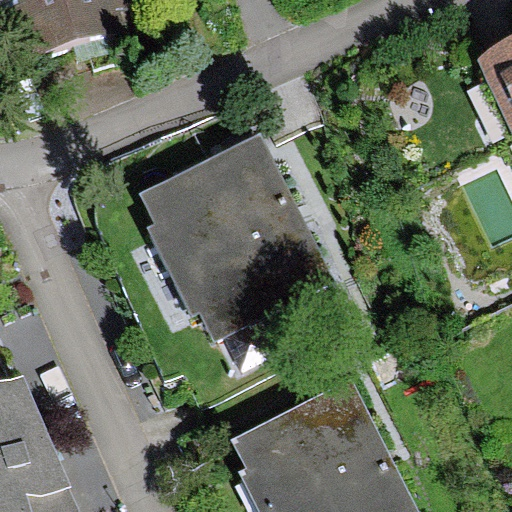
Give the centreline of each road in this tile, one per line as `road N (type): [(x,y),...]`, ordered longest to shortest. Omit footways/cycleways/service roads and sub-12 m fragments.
road 1 (residential): [(423,0),(71,154),(14,166)]
road 2 (residential): [(14,166),(158,511)]
